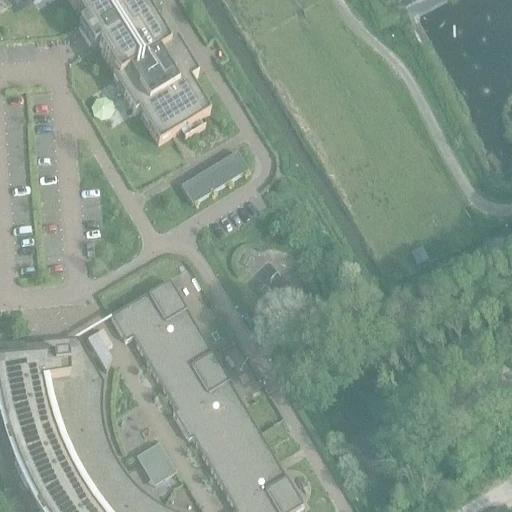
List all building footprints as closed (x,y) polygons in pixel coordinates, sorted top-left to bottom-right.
[(67,0),(83,26),(78,30),(92,53),(97,49),(116,79),(112,82),(133,117),(137,115),(157,147),(209,116),(189,83),(198,78),(176,42),(167,47),(149,16),(153,14),(144,0),(67,0)] [(236,156),(180,190),(191,208),(247,174),(236,156)] [(428,261),(423,250),(412,255),(417,266),(428,261)] [(186,314),(169,285),(110,320),(125,345),(132,341),(161,390),(213,359),(194,328),(191,330),(182,316),(186,314)] [(166,511),(153,505),(139,493),(126,480),(116,464),(108,447),(103,429),(101,411),(102,392),(103,386),(80,346),(25,351),(25,346),(0,348),(0,379),(2,396),(9,426),(18,455),(30,483),(44,509),(45,511),(166,511)] [(229,385),(213,359),(161,390),(175,414),(172,416),(189,444),(192,442),(205,464),(257,433),(242,408),(239,410),(225,387),(229,385)] [(257,433),(205,464),(233,511),(299,511),(303,510),(286,481),(283,483),(274,469),(277,467),(257,433)] [(154,488),(178,474),(160,444),(136,459),(154,488)]
